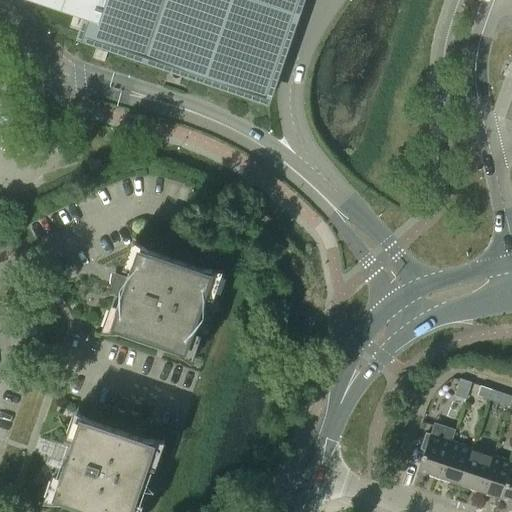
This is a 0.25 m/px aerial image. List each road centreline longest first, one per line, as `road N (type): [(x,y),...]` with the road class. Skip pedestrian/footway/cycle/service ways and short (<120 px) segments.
road 1 (unclassified): [(333,209),(242,133),(76,80),(42,58),(12,0)]
road 2 (tertiary): [(487,0),(472,80),(511,250)]
road 3 (residential): [(0,273),(139,203),(175,213)]
